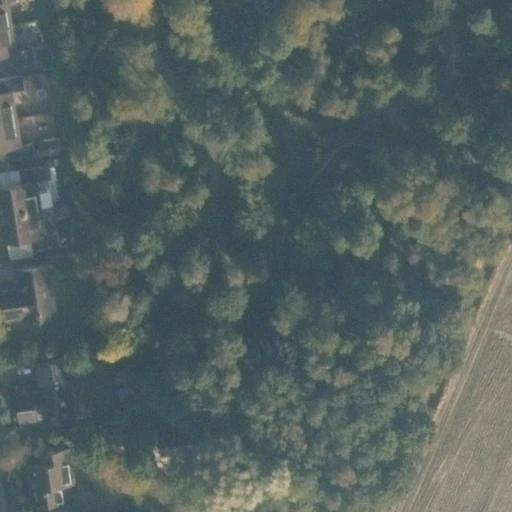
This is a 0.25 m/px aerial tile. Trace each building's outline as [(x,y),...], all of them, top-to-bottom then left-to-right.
[(0,0),(0,24),(11,23),(7,0),(0,0)] [(16,49),(11,23),(0,24),(0,53),(2,66),(30,62),(27,48),(16,49)] [(161,55),(187,86),(209,66),(183,36),(161,55)] [(31,46),(34,65),(43,64),(40,44),(31,46)] [(33,73),(35,85),(47,83),(45,70),(33,73)] [(0,118),(16,116),(12,89),(24,87),(22,73),(0,76),(0,118)] [(21,142),(16,116),(0,118),(0,145),(5,145),(7,159),(35,154),(32,140),(21,142)] [(36,139),(38,153),(58,150),(56,136),(36,139)] [(0,184),(0,211),(41,205),(36,179),(48,177),(46,163),(18,167),(21,181),(0,184)] [(45,232),(41,205),(0,211),(0,229),(2,239),(29,235),(32,249),(59,244),(57,230),(45,232)] [(24,319),(56,314),(48,262),(16,267),(19,286),(1,289),(5,316),(23,314),(24,319)] [(16,392),(19,414),(43,411),(44,421),(76,416),(68,357),(36,361),(40,389),(16,392)] [(121,426),(120,416),(102,418),(103,428),(121,426)] [(190,425),(158,429),(161,451),(192,447),(190,425)] [(72,464),(81,463),(77,437),(63,439),(64,445),(36,449),(37,461),(26,463),(29,487),(34,486),(36,503),(67,499),(64,482),(75,481),(72,464)]
